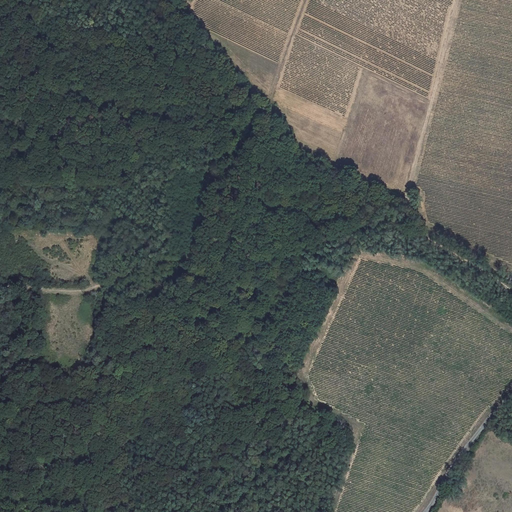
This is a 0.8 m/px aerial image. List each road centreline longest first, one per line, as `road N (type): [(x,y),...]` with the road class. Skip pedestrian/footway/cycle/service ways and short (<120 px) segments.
road 1 (track): [(511,287),(413,229),(363,222),(276,250),(176,256),(85,290),(0,285)]
road 2 (track): [(172,0),(276,128),(301,149),(412,202),(426,235)]
road 3 (unclassified): [(511,392),(490,410),(422,511)]
